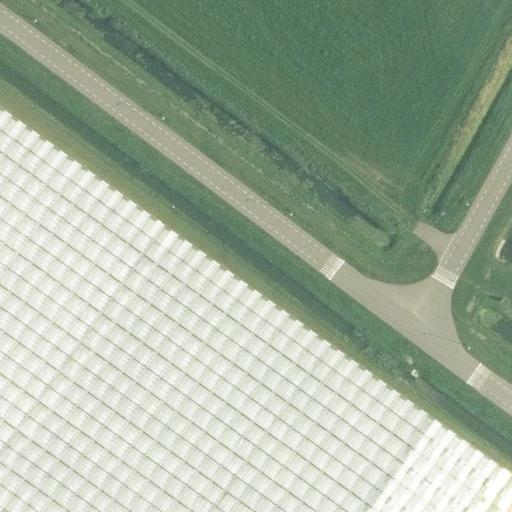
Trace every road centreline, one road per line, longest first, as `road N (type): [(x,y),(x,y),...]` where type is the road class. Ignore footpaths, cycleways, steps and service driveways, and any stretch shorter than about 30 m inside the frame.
road 1 (unclassified): [(417,334),(0,22)]
road 2 (unclassified): [(417,334),(511,161)]
